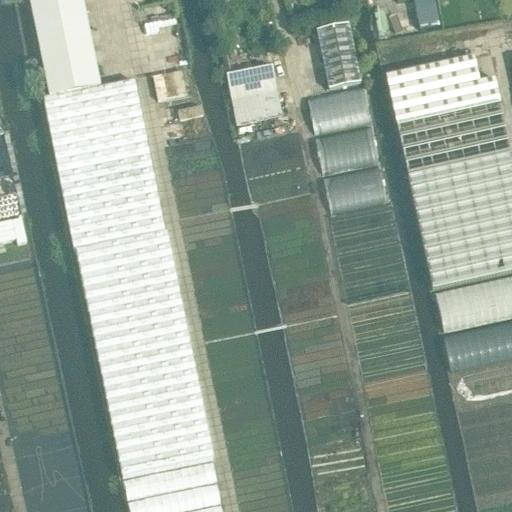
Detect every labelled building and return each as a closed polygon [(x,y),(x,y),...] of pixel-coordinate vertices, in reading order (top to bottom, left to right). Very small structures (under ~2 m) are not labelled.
[(28,0),(49,99),(98,89),(80,0),(28,0)] [(323,5),(324,11),(341,9),(340,3),(323,5)] [(435,18),(434,18),(417,21),(419,32),(436,29),(438,29),(435,18)] [(316,34),(328,93),(360,87),(348,27),(316,34)] [(511,276),(511,162),(494,82),(479,85),(473,60),(385,80),(432,294),(511,276)] [(257,72),(226,79),(236,128),(268,122),(282,119),(271,69),(257,72)] [(166,234),(133,84),(99,91),(98,89),(49,99),(49,102),(43,103),(74,253),(76,253),(123,480),(213,462),(164,235),(166,234)]
